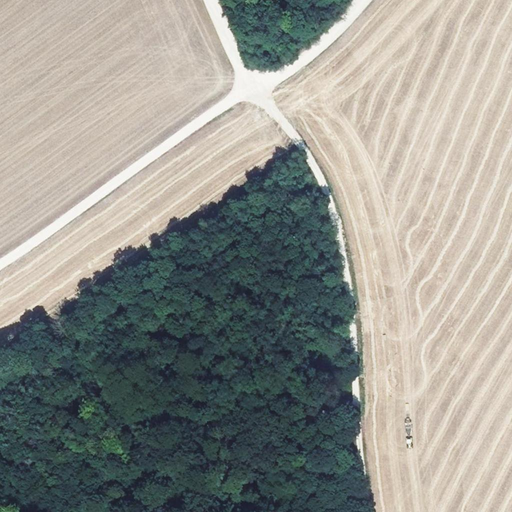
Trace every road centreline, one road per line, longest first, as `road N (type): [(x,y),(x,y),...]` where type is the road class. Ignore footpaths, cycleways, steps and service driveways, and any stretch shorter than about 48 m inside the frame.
road 1 (track): [(358,403),(353,319),(330,215),(299,147),(251,92)]
road 2 (track): [(0,265),(251,92)]
road 3 (track): [(242,511),(331,419),(358,403)]
road 4 (track): [(251,92),(315,51),(363,0)]
